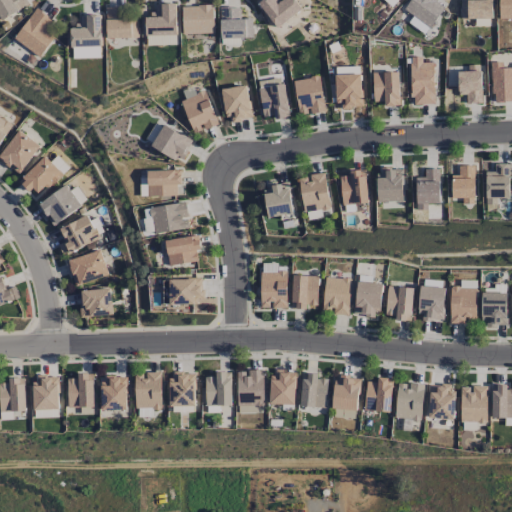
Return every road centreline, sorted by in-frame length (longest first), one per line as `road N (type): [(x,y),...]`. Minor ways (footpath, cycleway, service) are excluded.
road 1 (residential): [(511,356),(298,342),(0,348)]
road 2 (residential): [(511,131),(346,139),(232,161),(223,205),(240,342)]
road 3 (residential): [(0,202),(38,265),(51,346)]
